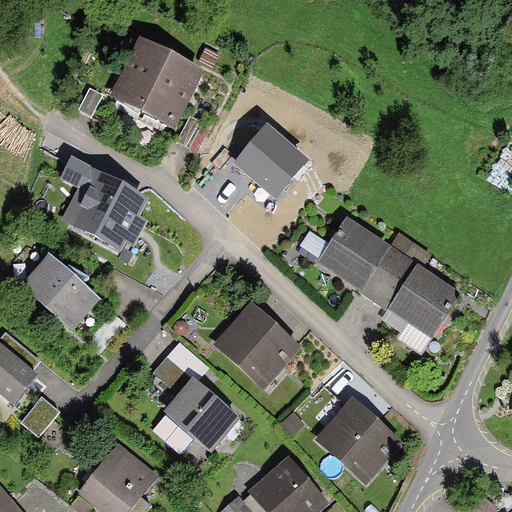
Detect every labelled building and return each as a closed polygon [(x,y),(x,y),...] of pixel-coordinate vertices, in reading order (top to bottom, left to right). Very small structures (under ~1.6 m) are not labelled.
[(174,128),(204,69),(140,37),(110,96),(174,128)] [(92,117),(103,96),(89,89),(79,110),(92,117)] [(204,122),(191,115),(177,141),(189,147),(204,122)] [(310,158),(268,122),(234,162),(276,198),(310,158)] [(149,197),(73,155),(60,178),(79,188),(61,221),(121,253),(126,242),(133,246),(148,219),(139,214),(149,197)] [(403,331),(398,339),(421,354),(462,292),(424,267),(432,255),(399,233),(391,245),(347,216),(316,263),(357,289),(355,291),(387,312),(383,318),(403,331)] [(19,283),(71,330),(101,298),(80,278),(50,250),(19,283)] [(251,303),(214,344),(263,388),(300,347),(251,303)] [(7,332),(0,339),(0,342),(33,371),(40,361),(7,332)] [(181,341),(152,375),(176,396),(163,412),(212,454),(243,417),(201,381),(212,368),(181,341)] [(30,383),(37,374),(33,371),(0,342),(0,393),(12,404),(30,383)] [(41,397),(21,423),(40,437),(60,411),(41,397)] [(351,399),(315,438),(364,482),(400,442),(351,399)] [(117,444),(78,492),(103,511),(146,511),(151,506),(140,497),(157,477),(117,444)] [(317,511),(330,501),(290,455),(247,491),(251,495),(265,511),(317,511)] [(0,511),(23,511),(0,485),(0,511)] [(467,511),(496,511),(497,511),(480,493),(464,509),(467,511)] [(265,511),(251,495),(243,502),(252,511),(265,511)] [(239,497),(222,511),(252,511),(243,502),(239,497)]
